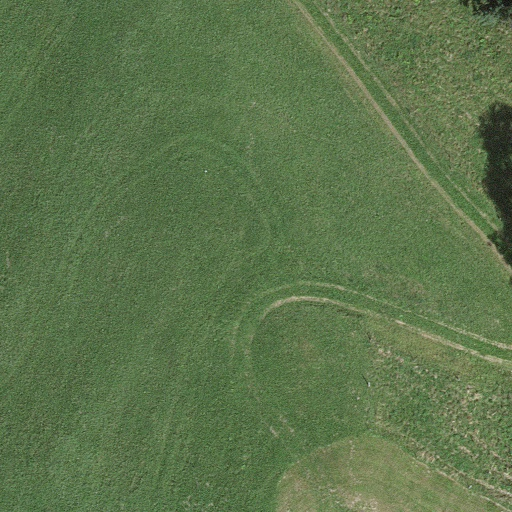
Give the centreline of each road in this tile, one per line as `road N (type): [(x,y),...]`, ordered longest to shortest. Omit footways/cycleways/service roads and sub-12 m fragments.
road 1 (track): [(511,257),(306,0)]
road 2 (track): [(252,313),(273,296),(328,287),(511,356)]
